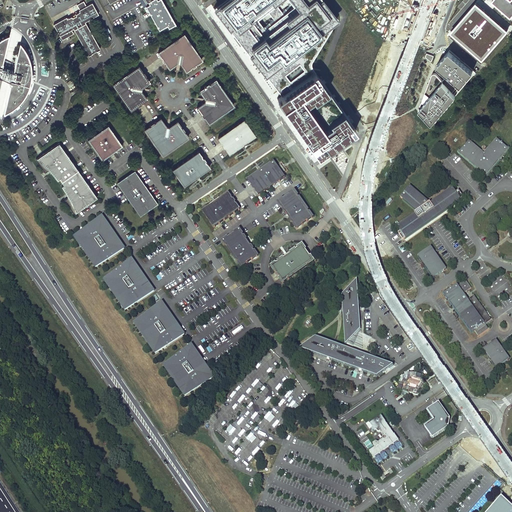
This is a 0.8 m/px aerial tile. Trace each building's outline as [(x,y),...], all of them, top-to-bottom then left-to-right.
[(107,0),(109,1),(111,2),(114,0),(145,0),(146,1),(148,2),(148,1),(149,4),(146,6),(159,29),(167,25),(168,27),(174,24),(174,25),(175,25),(163,2),(161,3),(159,0),(157,0),(154,1),(153,0),(107,0)] [(323,0),(223,0),(213,8),(318,155),(356,129),(312,67),(310,63),(311,60),(337,17),(323,0)] [(511,0),(493,0),(511,16),(511,0)] [(66,17),(53,24),(62,40),(73,34),(71,29),(73,28),(88,55),(100,48),(85,21),(98,14),(92,2),(86,6),(83,1),(76,5),(79,9),(78,10),(79,11),(76,13),(76,15),(75,16),(73,17),(70,17),(67,18),(66,17)] [(23,47),(22,45),(18,40),(12,69),(11,68),(12,66),(7,65),(3,65),(2,66),(0,65),(2,60),(0,60),(4,47),(7,32),(2,35),(0,36),(0,75),(6,77),(8,75),(9,76),(8,81),(9,82),(2,110),(4,109),(8,107),(12,104),(17,101),(20,97),(24,92),(26,88),(28,83),(29,79),(30,74),(30,69),(30,65),(29,61),(28,57),(26,52),(23,47)] [(190,42),(184,34),(177,38),(158,52),(169,68),(177,62),(180,63),(186,71),(202,59),(190,42)] [(476,70),(450,48),(437,63),(444,68),(446,70),(448,72),(446,75),(443,78),(441,76),(436,72),(436,71),(435,71),(434,71),(434,72),(433,72),(432,73),(419,107),(419,108),(419,109),(419,110),(420,111),(420,112),(431,123),(438,115),(459,90),(463,85),(476,70)] [(433,54),(426,51),(425,55),(431,60),(433,54)] [(150,82),(138,65),(112,84),(131,109),(147,98),(141,90),(142,87),(150,82)] [(216,79),(199,90),(205,98),(204,101),(196,106),(208,123),(234,105),(216,79)] [(167,124),(161,116),(145,128),(163,154),(190,135),(178,119),(169,124),(167,124)] [(255,133),(243,117),(217,135),(229,152),(255,133)] [(122,145),(108,124),(87,139),(102,159),(122,145)] [(482,175),(486,178),(511,149),(508,147),(507,148),(497,139),(484,154),(469,141),(458,154),(482,175)] [(97,196),(59,142),(35,159),(45,172),(49,169),(55,176),(57,180),(59,178),(63,184),(61,185),(65,190),(68,197),(64,200),(74,213),(97,196)] [(210,167),(198,150),(172,169),(184,185),(210,167)] [(332,186),(339,181),(323,158),(316,162),(332,186)] [(273,160),(247,178),(259,194),(285,176),(282,172),(278,166),(273,160)] [(134,171),(118,182),(140,213),(156,202),(134,171)] [(401,198),(418,212),(397,227),(401,232),(398,233),(403,240),(464,198),(459,191),(456,193),(453,188),(431,203),(430,202),(429,203),(425,200),(426,200),(410,186),(401,198)] [(313,215),(294,189),(278,200),(297,226),(313,215)] [(240,207),(228,191),(202,209),(214,226),(240,207)] [(95,267),(125,247),(102,214),(72,234),(95,267)] [(257,254),(239,228),(223,239),(241,265),(257,254)] [(314,259),(303,242),(272,264),(283,281),(314,259)] [(424,265),(433,279),(447,269),(431,247),(418,256),(424,265)] [(155,288),(131,256),(101,278),(125,310),(155,288)] [(342,295),(345,345),(361,329),(357,279),(342,295)] [(462,283),(467,291),(471,288),(466,281),(462,283)] [(474,330),(479,336),(489,329),(486,324),(491,320),(480,304),(475,295),(468,300),(464,294),(467,291),(462,283),(459,286),(458,285),(445,294),(452,304),(472,332),(474,330)] [(494,284),(486,289),(493,298),(500,292),(494,284)] [(185,332),(162,300),(132,321),(154,353),(185,332)] [(344,365),(378,377),(394,366),(351,350),(316,337),(300,349),(344,365)] [(483,350),(496,369),(510,359),(497,340),(483,350)] [(214,375),(191,343),(162,363),(185,395),(214,375)] [(397,390),(418,396),(425,384),(422,380),(424,376),(416,374),(412,373),(410,374),(407,375),(405,376),(402,379),(400,381),(397,390)] [(425,427),(433,439),(449,427),(450,418),(439,402),(428,410),(435,420),(425,427)] [(374,458),(399,440),(395,434),(394,434),(393,432),(385,422),(386,422),(382,416),(370,424),(375,430),(376,429),(377,431),(378,431),(379,432),(381,431),(382,434),(384,436),(383,437),(383,438),(383,439),(378,443),(377,442),(376,442),(375,442),(373,443),(376,447),(370,452),(374,458)] [(511,511),(511,506),(501,497),(488,511),(511,511)]
